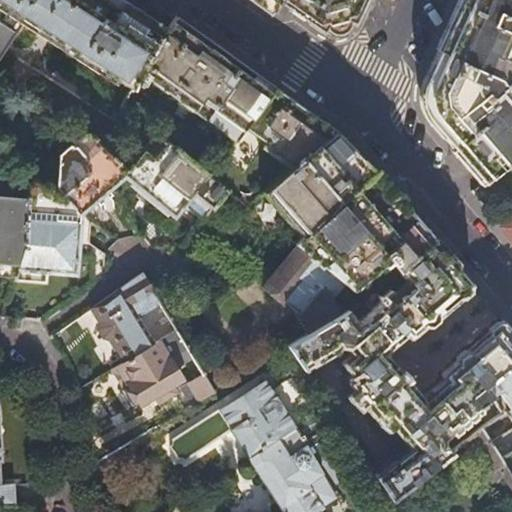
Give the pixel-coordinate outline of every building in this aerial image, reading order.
[(0,0),(0,50),(20,19),(130,91),(134,83),(144,59),(165,30),(138,13),(118,0),(0,0)] [(254,0),(272,12),(276,0),(254,0)] [(279,0),(299,13),(316,26),(354,15),(360,0),(279,0)] [(453,148),(482,182),(511,156),(511,86),(511,85),(511,82),(511,0),(460,0),(432,63),(423,81),(429,121),(453,148)] [(175,17),(165,30),(144,59),(134,83),(135,84),(142,74),(234,141),(243,127),(273,86),(219,48),(175,17)] [(301,107),(273,86),(243,127),(256,136),(254,138),(293,166),(334,131),(301,107)] [(355,152),(334,131),(293,166),(262,192),(299,236),(373,172),(355,152)] [(155,133),(126,171),(126,172),(123,177),(160,207),(173,217),(183,205),(201,220),(225,190),(208,176),(155,133)] [(126,172),(126,171),(107,157),(107,156),(97,144),(91,139),(82,135),(71,134),(70,144),(58,155),(54,188),(78,216),(89,206),(123,177),(126,172)] [(26,186),(27,186),(27,201),(22,248),(14,272),(11,281),(26,283),(41,285),(42,273),(72,275),(78,216),(54,188),(42,153),(30,152),(26,186)] [(403,205),(373,172),(299,236),(291,243),(296,247),(339,283),(361,300),(362,300),(375,289),(397,270),(432,239),(403,205)] [(0,270),(14,272),(22,248),(27,201),(0,198),(0,270)] [(511,217),(501,226),(511,239),(511,217)] [(423,396),(408,379),(408,378),(406,374),(400,368),(399,368),(398,368),(384,351),(404,334),(406,337),(409,337),(411,335),(471,284),(432,239),(397,270),(406,280),(393,291),(390,287),(381,295),(375,289),(362,300),(370,308),(356,320),(347,309),(337,315),(306,335),(287,346),(302,369),(309,365),(309,366),(331,353),(348,374),(345,377),(347,380),(346,382),(351,388),(345,395),(359,411),(364,408),(385,432),(392,428),(408,447),(393,459),(391,458),(379,467),(380,470),(375,474),(390,497),(450,451),(444,443),(444,436),(451,431),(454,434),(482,409),(480,406),(483,403),(482,400),(490,394),(482,383),(511,359),(511,331),(506,324),(443,371),(442,373),(441,375),(441,377),(442,379),(423,396)] [(328,297),(339,283),(296,247),(263,288),(283,305),(285,303),(295,311),(294,313),(306,335),(337,315),(328,297)] [(107,341),(121,365),(174,332),(155,301),(142,281),(139,276),(89,312),(107,341)] [(174,332),(121,365),(108,373),(120,392),(115,395),(119,402),(123,410),(128,406),(130,409),(155,394),(159,402),(178,390),(188,407),(212,392),(175,332),(174,332)] [(511,447),(511,359),(482,383),(490,394),(502,413),(506,410),(511,419),(511,426),(490,441),(500,455),(511,447)] [(315,414),(292,376),(270,389),(264,379),(219,408),(172,437),(172,441),(172,443),(170,445),(174,452),(178,457),(180,456),(182,456),(183,457),(185,459),(231,430),(248,457),(315,414)] [(315,414),(248,457),(267,486),(283,511),(313,511),(321,507),(320,505),(334,496),(329,486),(351,472),(315,414)] [(511,511),(511,474),(500,455),(490,441),(481,426),(465,439),(491,479),(502,473),(511,488),(511,511)] [(1,484),(0,468),(0,505),(14,505),(14,484),(1,484)]
